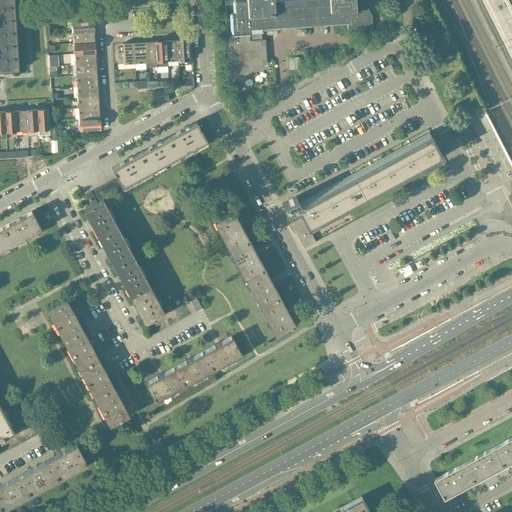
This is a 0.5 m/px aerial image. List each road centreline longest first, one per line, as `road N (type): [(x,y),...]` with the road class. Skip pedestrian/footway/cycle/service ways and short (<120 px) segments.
road 1 (secondary): [(364,380),(120,511)]
road 2 (residential): [(337,331),(206,92)]
road 3 (residential): [(47,178),(138,346),(204,312)]
road 4 (secondary): [(193,511),(378,411)]
road 5 (residential): [(337,331),(495,245),(511,246)]
road 6 (secondary): [(511,298),(364,380)]
road 7 (secondary): [(378,411),(511,340)]
road 8 (residential): [(116,141),(105,28),(134,26)]
road 9 (residential): [(406,458),(511,399)]
